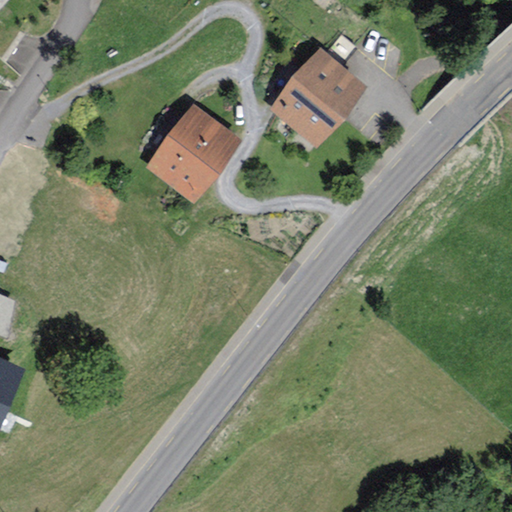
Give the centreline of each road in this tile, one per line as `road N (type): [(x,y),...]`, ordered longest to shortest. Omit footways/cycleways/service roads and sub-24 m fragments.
road 1 (tertiary): [(127,511),(355,224),(511,61)]
road 2 (residential): [(0,135),(57,52),(78,0)]
